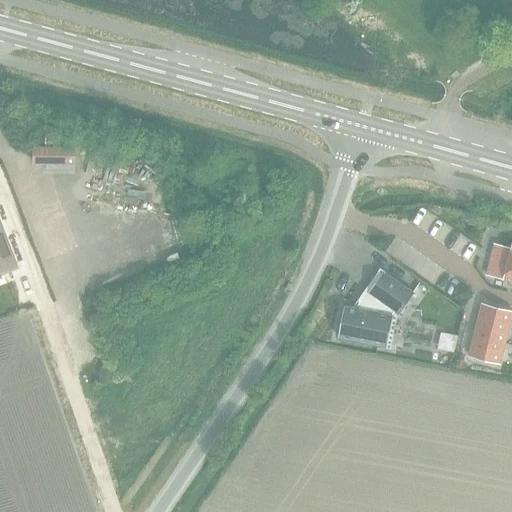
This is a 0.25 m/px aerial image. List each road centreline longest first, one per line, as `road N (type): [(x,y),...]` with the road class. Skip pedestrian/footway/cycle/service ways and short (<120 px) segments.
road 1 (unclassified): [(157,511),(302,288),(361,127)]
road 2 (secondary): [(0,26),(361,127)]
road 3 (secondary): [(361,127),(511,167)]
